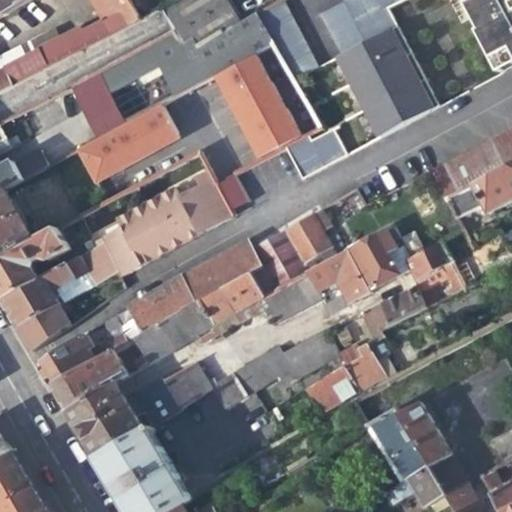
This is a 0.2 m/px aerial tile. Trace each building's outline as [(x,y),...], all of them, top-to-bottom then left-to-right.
[(21,8),(35,0),(0,0),(0,22),(8,19),(21,8)] [(224,0),(181,0),(141,23),(111,39),(30,82),(0,98),(0,128),(2,127),(71,90),(173,34),(181,48),(192,43),(198,54),(239,28),(224,0)] [(90,0),(104,26),(111,39),(141,23),(129,0),(90,0)] [(410,0),(353,0),(317,19),(339,58),(393,30),(385,14),(410,0)] [(458,0),(477,34),(490,27),(479,6),(490,0),(458,0)] [(490,27),(477,34),(481,42),(499,76),(511,69),(511,0),(490,0),(479,6),(490,27)] [(254,19),(270,48),(291,85),(312,73),(275,8),(254,19)] [(83,114),(98,143),(162,107),(216,78),(252,58),(270,48),(254,19),(239,28),(198,54),(192,43),(181,48),(173,34),(71,90),(83,114)] [(30,82),(111,39),(104,26),(84,37),(83,35),(21,67),(30,82)] [(339,58),(334,60),(378,140),(436,110),(426,92),(411,63),(399,42),(393,30),(339,58)] [(252,58),(216,78),(263,161),(280,151),(297,142),(252,58)] [(0,98),(30,82),(21,67),(0,78),(0,98)] [(178,136),(162,107),(98,143),(77,153),(93,181),(178,136)] [(0,147),(9,142),(2,127),(0,128),(0,147)] [(511,130),(491,142),(506,170),(511,167),(511,130)] [(306,144),(304,139),(284,149),(302,182),(344,160),(329,131),(306,144)] [(178,136),(93,181),(97,187),(182,141),(178,136)] [(442,168),(458,195),(500,173),(506,170),(491,142),(442,168)] [(224,182),(227,181),(210,149),(206,152),(199,155),(209,175),(216,187),(224,182)] [(0,172),(0,196),(6,193),(45,172),(39,162),(19,173),(14,165),(0,172)] [(511,167),(506,170),(500,173),(511,195),(511,167)] [(503,211),(511,206),(511,195),(500,173),(458,195),(444,202),(456,224),(484,209),(489,218),(503,211)] [(122,230),(103,240),(106,246),(120,272),(124,278),(149,265),(233,219),(216,187),(209,175),(196,182),(199,189),(182,199),(178,191),(118,223),(122,230)] [(251,209),(233,177),(227,181),(224,182),(216,187),(233,219),(242,215),(251,209)] [(0,264),(36,245),(6,193),(0,196),(0,264)] [(320,212),(253,252),(261,274),(249,280),(262,303),(307,277),(336,260),(322,237),(331,231),(320,212)] [(392,231),(386,234),(393,246),(399,242),(392,231)] [(465,258),(475,252),(464,232),(442,244),(452,265),(465,291),(478,285),(465,258)] [(70,252),(58,233),(36,245),(0,264),(0,295),(4,303),(41,283),(35,274),(36,265),(41,263),(47,265),(70,252)] [(370,294),(408,274),(403,266),(393,246),(386,234),(347,255),(370,294)] [(500,239),(475,252),(481,263),(505,249),(500,239)] [(414,285),(452,265),(442,244),(403,266),(408,274),(414,285)] [(249,245),(184,281),(200,309),(203,307),(221,297),(249,280),(261,274),(253,252),(249,245)] [(106,280),(120,272),(106,246),(91,254),(106,280)] [(372,296),(370,294),(347,255),(345,256),(336,260),(307,277),(317,295),(335,284),(344,298),(325,308),(331,319),(372,296)] [(77,262),(41,283),(4,303),(12,316),(22,332),(57,310),(48,295),(84,274),(77,262)] [(262,303),(261,303),(267,314),(274,325),(276,330),(322,303),(317,295),(307,277),(262,303)] [(249,280),(221,297),(235,319),(256,307),(261,303),(262,303),(249,280)] [(122,336),(110,343),(116,354),(118,357),(138,344),(184,318),(200,309),(184,281),(117,318),(122,328),(122,336)] [(381,309),(391,328),(427,310),(417,292),(381,309)] [(235,319),(221,297),(203,307),(216,330),(235,319)] [(261,317),(267,314),(261,303),(256,307),(259,314),(261,317)] [(204,346),(220,336),(216,330),(203,307),(200,309),(184,318),(198,342),(200,340),(204,346)] [(239,326),(259,314),(256,307),(235,319),(239,326)] [(370,339),(391,328),(381,309),(359,319),(370,339)] [(70,332),(57,310),(22,332),(28,342),(36,356),(70,332)] [(122,328),(117,318),(111,322),(105,325),(110,343),(122,336),(122,328)] [(153,368),(198,342),(184,318),(138,344),(153,368)] [(220,337),(239,326),(235,319),(216,330),(220,336),(220,337)] [(324,330),(282,354),(235,381),(247,401),(261,393),(294,374),(315,361),(335,349),(324,330)] [(49,379),(56,390),(116,354),(110,343),(92,354),(82,338),(74,343),(43,369),(49,379)] [(366,354),(347,362),(364,388),(389,374),(370,339),(362,344),(366,354)] [(278,348),(214,384),(209,387),(212,392),(234,378),(235,381),(282,354),(278,348)] [(339,356),(335,349),(315,361),(294,374),(297,379),(339,356)] [(132,380),(118,357),(116,354),(56,390),(62,403),(71,416),(119,388),(132,380)] [(364,388),(347,362),(309,385),(325,412),(364,388)] [(164,381),(137,396),(140,401),(158,430),(213,395),(212,392),(209,387),(205,381),(195,365),(165,383),(164,381)] [(211,378),(205,381),(209,387),(214,384),(211,378)] [(234,378),(212,392),(213,395),(215,397),(226,413),(247,401),(235,381),(234,378)] [(123,395),(119,388),(71,416),(75,425),(80,431),(127,402),(123,395)] [(130,408),(127,402),(80,431),(88,443),(100,463),(147,436),(130,408)] [(421,407),(402,416),(433,470),(451,499),(458,511),(479,511),(465,484),(421,407)] [(382,431),(412,482),(433,470),(402,416),(400,413),(379,426),(382,431)] [(276,431),(281,428),(273,414),(268,417),(276,431)] [(511,431),(490,444),(500,460),(504,469),(511,464),(511,431)] [(151,433),(147,436),(100,463),(125,507),(128,511),(155,511),(187,494),(151,433)] [(0,465),(15,456),(6,445),(0,438),(0,465)] [(47,511),(37,493),(15,456),(0,465),(0,511),(47,511)] [(477,473),(482,481),(496,474),(504,469),(500,460),(477,473)] [(430,511),(451,499),(433,470),(412,482),(389,495),(396,507),(420,494),(430,511)] [(503,485),(496,474),(482,481),(500,511),(511,511),(511,486),(503,491),(503,485)] [(176,511),(183,508),(192,503),(189,497),(187,494),(155,511),(176,511)]
